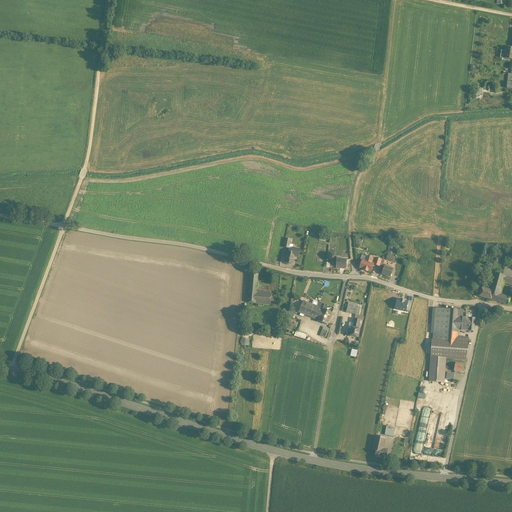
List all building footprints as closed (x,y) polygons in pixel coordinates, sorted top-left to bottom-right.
[(293,260),(294,257),(299,257),(300,250),(295,249),(292,248),(292,252),(288,252),(287,255),(286,263),(293,264),(293,260)] [(390,252),(387,259),(394,262),(396,255),(390,252)] [(365,261),(362,260),(360,268),(364,269),(364,270),(367,272),(368,271),(371,272),(374,265),(373,265),(373,264),(371,263),(373,259),(372,258),(371,257),(368,256),(367,257),(365,261)] [(346,260),(336,259),(336,268),(346,269),(346,260)] [(479,271),(493,275),(494,273),(495,269),(480,265),(479,271)] [(393,269),(384,266),(382,274),(390,277),(393,269)] [(511,267),(505,266),(503,275),(506,276),(511,278),(511,267)] [(249,290),(256,291),(258,274),(250,273),(249,290)] [(501,295),(504,283),(506,276),(503,275),(494,273),(493,275),(489,290),(489,291),(501,295)] [(501,295),(489,291),(489,290),(482,288),(479,296),(491,300),(499,302),(503,303),(505,296),(501,295)] [(256,291),(249,290),(248,303),(255,303),(256,291)] [(256,290),(255,303),(275,305),(276,292),(256,290)] [(395,308),(409,311),(411,299),(397,296),(395,308)] [(318,320),(323,309),(303,301),(299,312),(318,320)] [(346,312),(357,314),(358,311),(360,311),(360,310),(358,310),(360,304),(349,302),(346,312)] [(463,310),(435,308),(433,341),(432,341),(431,358),(446,359),(465,360),(467,351),(468,347),(468,339),(456,338),(456,340),(452,340),(452,330),(457,330),(461,330),(462,318),(463,318),(463,310)] [(328,311),(323,309),(318,321),(327,325),(332,313),(328,311)] [(463,318),(462,318),(461,330),(474,331),(475,319),(463,318)] [(321,335),(326,337),(330,328),(324,326),(321,335)] [(359,329),(353,328),(353,326),(352,326),(351,330),(350,333),(349,336),(358,338),(360,329),(359,329)] [(446,359),(431,358),(429,382),(444,383),(446,359)] [(464,365),(455,363),(454,371),(462,373),(464,365)] [(454,380),(455,373),(448,372),(447,379),(454,380)] [(432,456),(434,448),(443,450),(448,422),(440,421),(442,412),(422,409),(414,453),(432,456)] [(396,427),(389,426),(386,435),(394,437),(396,427)] [(385,439),(376,437),(373,449),(377,450),(377,448),(383,449),(385,439)] [(383,449),(377,448),(377,450),(375,457),(385,459),(387,450),(383,449)]
